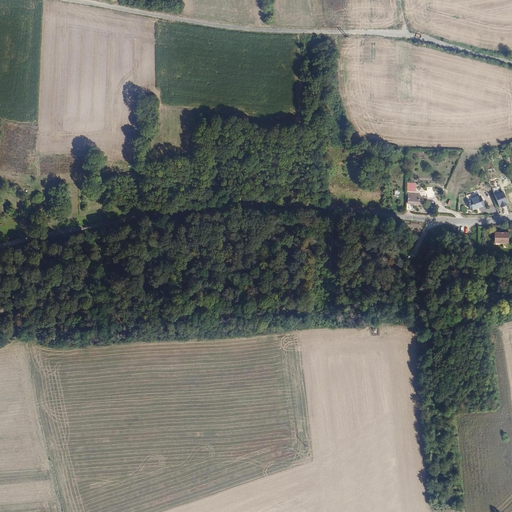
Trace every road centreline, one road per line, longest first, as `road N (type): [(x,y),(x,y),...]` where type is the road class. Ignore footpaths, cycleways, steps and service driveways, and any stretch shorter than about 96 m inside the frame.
road 1 (unclassified): [(0,246),(192,201),(253,199),(398,216)]
road 2 (unclassified): [(75,0),(257,29),(405,34)]
